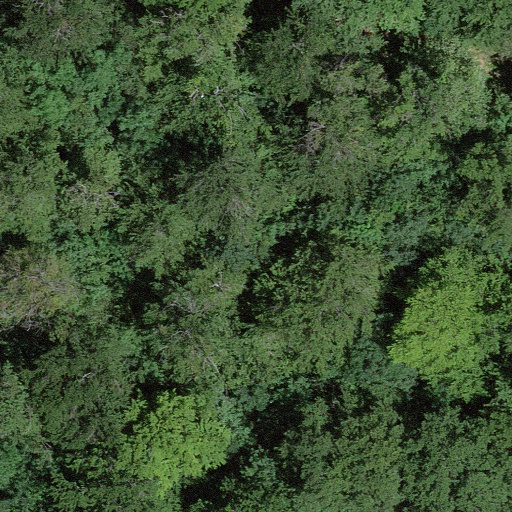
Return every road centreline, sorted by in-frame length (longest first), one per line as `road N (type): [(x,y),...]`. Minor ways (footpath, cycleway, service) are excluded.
road 1 (track): [(511,392),(0,465)]
road 2 (track): [(511,61),(317,0)]
